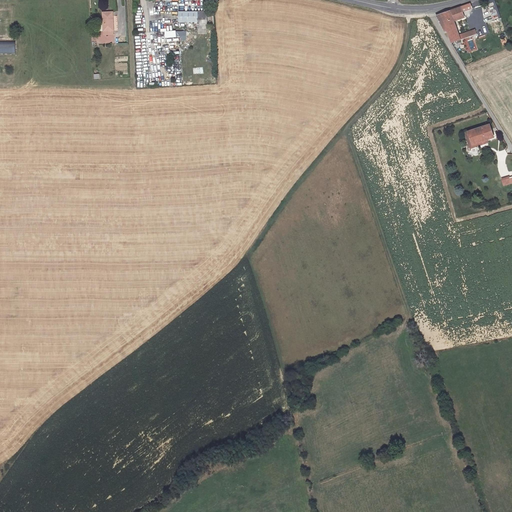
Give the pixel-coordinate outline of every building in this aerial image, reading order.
[(180,6),(180,16),(200,16),(200,22),(209,22),(209,5),(180,6)] [(445,36),(450,43),(459,40),(452,21),(463,18),(461,12),(470,9),(469,5),(435,15),(443,32),(446,31),(447,35),(445,36)] [(104,6),(105,25),(110,25),(110,28),(115,28),(114,6),(104,6)] [(0,53),(16,53),(16,41),(0,41),(0,53)] [(472,142),(473,144),(489,138),(494,137),(489,125),(468,132),(472,142)] [(472,142),(468,132),(465,133),(470,149),(474,147),(473,144),(472,142)] [(489,138),(473,144),(474,147),(490,142),(489,138)]
